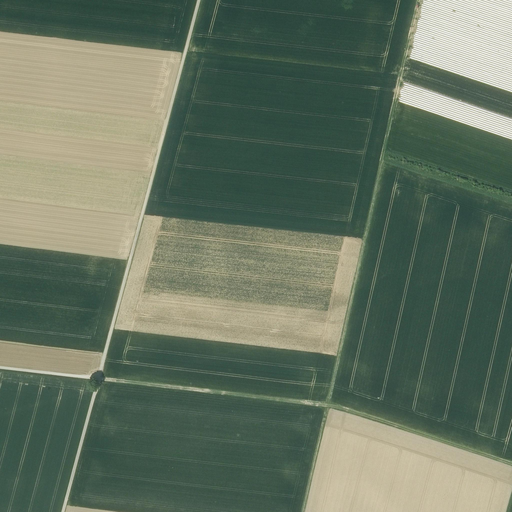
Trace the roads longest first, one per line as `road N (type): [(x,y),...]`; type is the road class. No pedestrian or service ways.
road 1 (track): [(62,511),(198,0)]
road 2 (track): [(306,511),(421,0)]
road 3 (track): [(511,468),(329,409),(0,367)]
